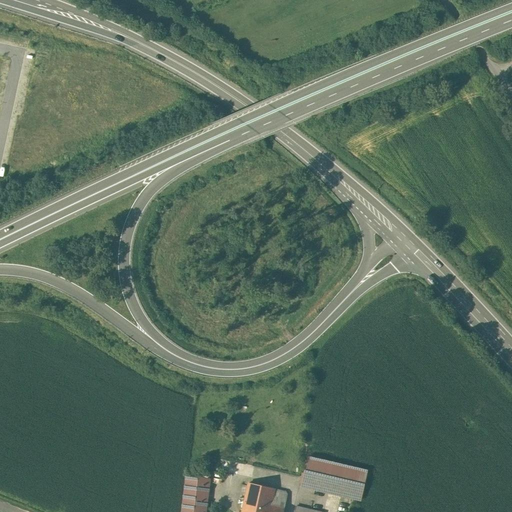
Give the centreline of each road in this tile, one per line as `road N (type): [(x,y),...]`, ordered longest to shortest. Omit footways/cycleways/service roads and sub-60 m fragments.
road 1 (trunk): [(511,7),(287,99),(0,233)]
road 2 (secondary): [(33,0),(150,48),(228,93),(363,202)]
road 3 (trunk): [(231,140),(511,20)]
road 4 (trunk): [(169,354),(130,296),(123,265),(132,219),(160,179),(231,140)]
road 5 (trunk): [(0,247),(231,140)]
road 6 (trunk): [(343,300),(300,342),(260,366),(216,369),(169,354)]
road 7 (trunk): [(0,270),(50,282),(169,354)]
road 8 (secondary): [(412,247),(511,353)]
road 9 (residential): [(444,0),(511,100)]
